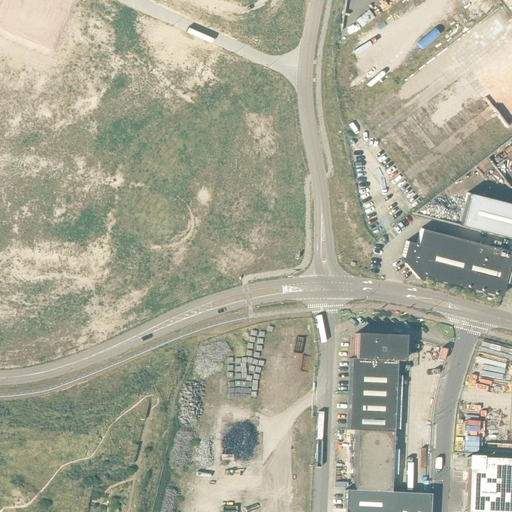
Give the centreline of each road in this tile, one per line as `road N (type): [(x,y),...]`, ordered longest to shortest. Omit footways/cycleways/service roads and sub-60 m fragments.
road 1 (unclassified): [(323,279),(304,68)]
road 2 (unclassified): [(129,0),(275,64),(304,68)]
road 3 (unclassified): [(0,380),(90,359),(174,320)]
road 4 (unclassified): [(323,279),(210,298),(174,320)]
road 5 (unclassified): [(174,320),(325,293)]
road 6 (tertiary): [(471,311),(429,295),(323,279)]
road 7 (tertiary): [(325,293),(471,311)]
